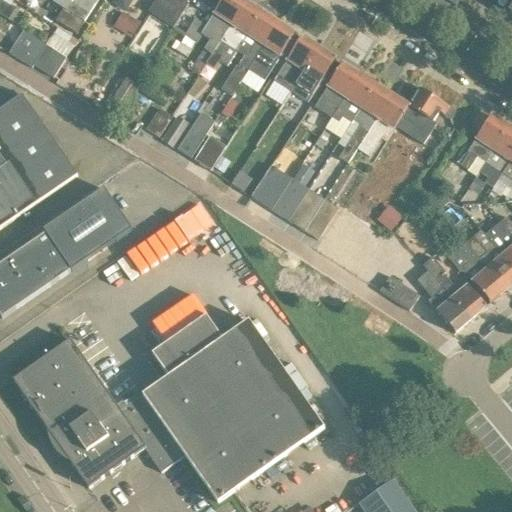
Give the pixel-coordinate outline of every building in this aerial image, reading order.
[(0,0),(0,15),(8,21),(15,10),(0,0)] [(84,23),(94,7),(97,2),(93,0),(75,0),(67,12),(84,23)] [(126,12),(132,0),(116,0),(113,5),(126,12)] [(188,6),(178,0),(157,0),(148,14),(173,30),(188,6)] [(197,0),(211,8),(216,12),(223,0),(197,0)] [(210,43),(205,51),(212,57),(214,53),(220,44),(246,4),(239,0),(223,0),(216,12),(206,28),(201,37),(210,43)] [(236,54),(239,49),(262,14),(246,4),(220,44),(236,54)] [(84,23),(67,12),(63,9),(54,23),(76,37),(84,23)] [(248,72),(278,24),(262,14),(239,49),(236,54),(244,59),(240,66),(238,65),(221,91),(231,98),(248,72)] [(140,27),(122,15),(114,28),(132,39),(140,27)] [(194,21),(184,38),(196,45),(201,37),(206,28),(194,21)] [(295,36),(278,24),(248,72),(264,82),(295,36)] [(31,70),(33,67),(54,80),(67,58),(47,45),(46,47),(23,33),(9,56),(31,70)] [(47,45),(67,58),(73,48),(54,35),(47,45)] [(280,73),(273,82),(291,94),(319,50),(301,39),(280,73)] [(307,104),(319,85),(321,86),(336,62),(319,50),(291,94),(307,104)] [(212,57),(206,67),(213,72),(222,59),(214,53),(212,57)] [(332,120),(337,112),(360,77),(342,65),(319,104),(315,109),(332,120)] [(337,112),(332,120),(325,131),(340,141),(338,144),(339,145),(361,111),(376,87),(360,77),(337,112)] [(104,114),(117,123),(139,88),(126,80),(104,114)] [(357,152),(370,132),(392,97),(376,87),(361,111),(339,145),(345,149),(338,160),(347,166),(357,152)] [(420,90),(409,108),(401,121),(424,135),(432,123),(438,113),(450,122),(455,113),(420,90)] [(0,231),(37,206),(36,206),(77,178),(54,144),(37,120),(22,97),(0,112),(0,231)] [(392,97),(370,132),(357,152),(369,160),(380,142),(385,145),(401,121),(409,108),(392,97)] [(168,122),(158,115),(147,132),(157,138),(168,122)] [(199,149),(210,131),(215,124),(202,116),(178,152),(191,161),(194,157),(199,149)] [(177,118),(161,143),(174,152),(190,127),(177,118)] [(485,165),(508,129),(490,118),(467,154),(462,158),(458,165),(461,167),(469,172),(477,160),(485,165)] [(511,131),(508,129),(485,165),(478,175),(487,180),(483,186),(492,191),(493,190),(502,174),(511,158),(511,131)] [(226,149),(210,139),(195,162),(211,173),(226,149)] [(322,151),(327,144),(320,139),(314,146),(322,151)] [(511,158),(502,174),(493,190),(501,195),(509,181),(511,183),(511,158)] [(224,175),(230,165),(221,159),(214,169),(224,175)] [(302,167),(293,182),(304,189),(314,175),(302,167)] [(440,193),(447,183),(433,175),(427,185),(440,193)] [(292,182),(272,214),(288,224),(309,192),(304,189),(293,182),(292,182)] [(104,192),(44,233),(46,236),(0,267),(0,317),(2,321),(71,273),(72,274),(132,233),(104,192)] [(309,192),(288,224),(304,234),(325,202),(309,192)] [(439,213),(449,205),(429,195),(426,198),(439,213)] [(339,211),(325,202),(304,234),(318,243),(339,211)] [(401,221),(389,210),(377,223),(389,234),(401,221)] [(501,225),(509,235),(511,238),(511,226),(507,221),(501,225)] [(466,245),(505,293),(511,286),(511,269),(493,247),(493,248),(480,233),(466,245)] [(493,247),(511,269),(511,238),(509,235),(493,247)] [(464,275),(472,284),(490,306),(505,293),(466,245),(460,250),(459,248),(446,258),(459,274),(464,275)] [(441,253),(436,257),(441,263),(446,259),(441,253)] [(485,310),(468,289),(469,288),(467,286),(458,294),(443,276),(446,274),(433,259),(423,267),(428,273),(470,323),(485,310)] [(416,284),(431,300),(427,303),(455,336),(470,323),(428,273),(416,284)] [(409,313),(409,312),(420,298),(390,279),(379,294),(409,313)] [(67,463),(71,466),(89,491),(144,452),(161,475),(184,459),(218,506),(233,495),(324,431),(249,325),(223,343),(206,319),(152,357),(169,381),(127,410),(122,404),(116,408),(71,343),(13,383),(47,432),(48,436),(49,439),(51,444),(52,445),(53,448),(56,452),(59,456),(63,460),(67,463)] [(282,372),(304,404),(314,397),(291,365),(282,372)] [(280,477),(277,472),(272,475),(275,480),(280,477)] [(413,511),(393,482),(359,506),(363,511),(413,511)]
